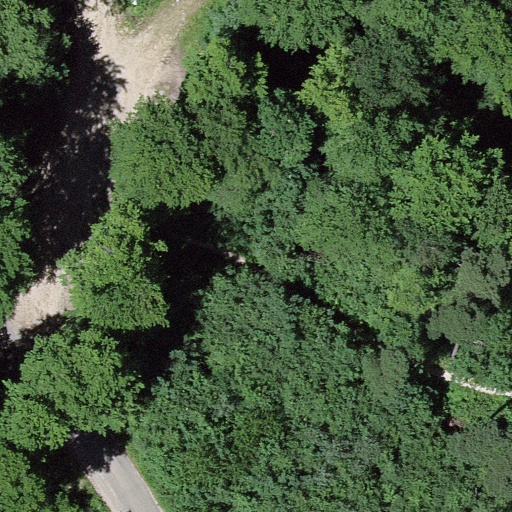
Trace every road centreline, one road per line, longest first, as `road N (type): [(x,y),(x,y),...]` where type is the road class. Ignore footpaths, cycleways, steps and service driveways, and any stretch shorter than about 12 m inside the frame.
road 1 (track): [(15,313),(105,63)]
road 2 (unclassified): [(137,511),(15,313),(0,310)]
